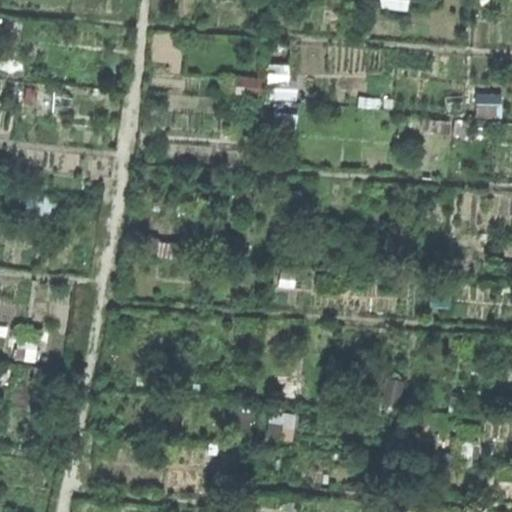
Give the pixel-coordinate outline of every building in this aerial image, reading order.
[(272,99),(294,97),(292,65),(270,67),(272,99)] [(50,196),(27,195),(25,214),(49,216),(50,196)] [(36,356),(38,343),(19,341),(17,354),(36,356)] [(54,372),(40,370),(37,392),(51,394),(54,372)] [(252,436),(251,408),(234,409),(234,436),(252,436)] [(268,435),(294,438),(297,414),(271,411),(268,435)]
